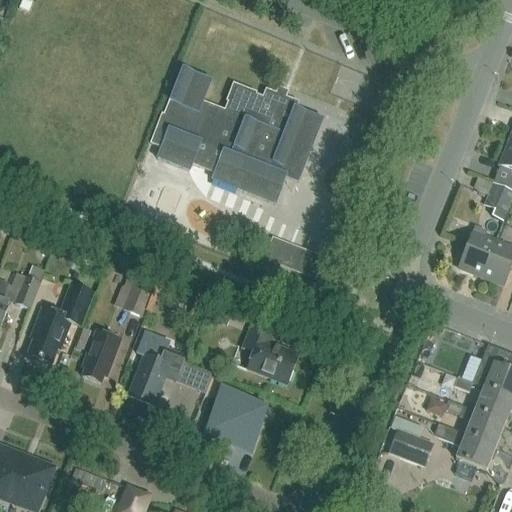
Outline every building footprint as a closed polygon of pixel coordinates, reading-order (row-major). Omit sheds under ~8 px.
[(32,4),(22,1),(19,10),(29,13),(32,4)] [(295,111),(297,105),(266,93),(263,99),(233,87),(227,103),(229,104),(225,114),(201,105),(210,83),(182,72),(164,118),(162,118),(151,145),(161,149),(157,161),(189,173),(191,166),(214,175),(212,182),(274,207),(285,180),(297,184),(322,122),(295,111)] [(511,149),(506,147),(497,168),(511,174),(511,149)] [(511,193),(492,185),(482,208),(492,213),(490,218),(502,223),(511,198),(511,193)] [(0,231),(0,233),(12,238),(18,224),(5,219),(0,231)] [(458,270),(483,280),(496,245),(483,240),(486,233),(474,228),(458,270)] [(63,257),(69,254),(76,237),(61,231),(52,255),(62,259),(63,257)] [(103,248),(92,243),(85,260),(99,266),(100,263),(102,251),(103,248)] [(511,251),(496,245),(483,280),(503,288),(511,266),(511,251)] [(324,260),(311,255),(302,277),(315,283),(324,260)] [(158,289),(172,295),(177,284),(162,278),(158,289)] [(153,288),(135,281),(123,310),(141,318),(153,288)] [(15,291),(10,304),(29,312),(39,286),(28,282),(23,295),(15,291)] [(15,291),(0,285),(0,329),(10,304),(15,291)] [(60,353),(70,325),(80,329),(93,296),(71,287),(59,317),(42,310),(33,332),(36,333),(26,358),(51,367),(57,352),(60,353)] [(212,298),(208,307),(210,308),(208,313),(237,324),(242,310),(212,298)] [(274,334),(252,325),(242,349),(254,353),(246,372),(286,388),(298,357),(269,346),(274,334)] [(82,371),(84,372),(82,379),(100,386),(103,379),(106,380),(120,344),(95,334),(82,371)] [(511,357),(487,348),(472,386),(483,391),(511,402),(511,374),(511,372),(511,357)] [(153,407),(165,376),(176,381),(185,359),(165,351),(160,365),(144,359),(129,397),(153,407)] [(472,387),(457,381),(454,390),(468,396),(472,387)] [(474,414),(504,426),(511,406),(511,402),(483,391),(474,414)] [(223,393),(205,437),(206,437),(206,436),(212,434),(218,436),(217,441),(243,451),(249,453),(263,416),(261,412),(265,411),(266,410),(259,407),(223,393)] [(464,438),(495,450),(504,426),(474,414),(448,404),(445,414),(470,424),(464,438)] [(464,438),(437,427),(432,439),(460,450),(455,462),(486,474),(495,450),(464,438)] [(433,446),(396,432),(387,456),(423,470),(433,446)] [(0,498),(6,501),(32,511),(35,511),(51,471),(0,451),(0,498)] [(106,483),(75,471),(71,483),(101,494),(106,483)] [(143,511),(148,499),(128,491),(119,511),(143,511)]
